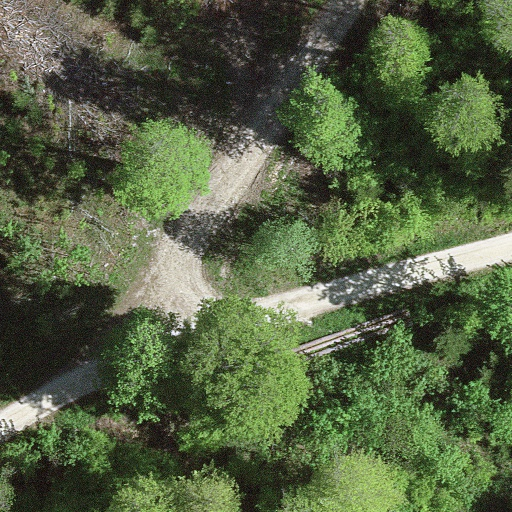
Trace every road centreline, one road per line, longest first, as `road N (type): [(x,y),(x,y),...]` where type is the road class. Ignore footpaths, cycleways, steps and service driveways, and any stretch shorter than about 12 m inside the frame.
road 1 (track): [(0,428),(156,342),(511,250)]
road 2 (track): [(335,0),(171,265),(156,342)]
